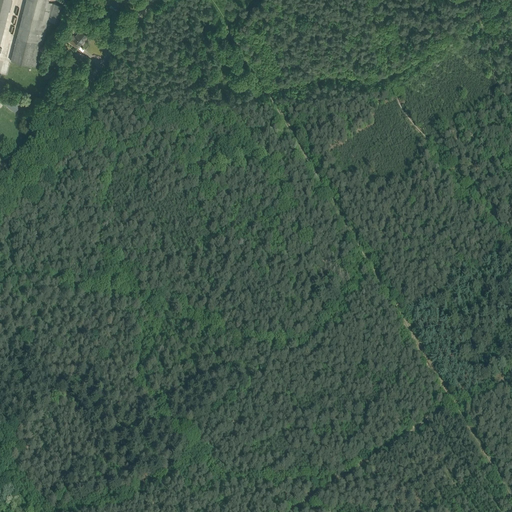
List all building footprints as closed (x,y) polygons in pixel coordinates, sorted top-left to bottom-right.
[(0,0),(0,43),(10,0),(0,0)] [(62,5),(48,2),(48,0),(26,0),(11,60),(36,67),(48,21),(58,23),(62,5)] [(113,0),(111,4),(117,8),(123,0),(124,1),(124,0),(113,0)] [(68,41),(74,46),(77,43),(80,45),(79,44),(85,38),(88,36),(81,30),(75,36),(73,35),(68,41)] [(4,104),(15,113),(21,105),(10,97),(4,104)] [(28,100),(25,104),(30,108),(33,104),(28,100)]
